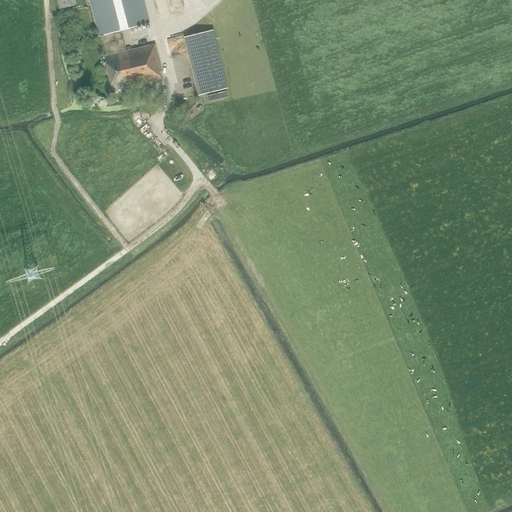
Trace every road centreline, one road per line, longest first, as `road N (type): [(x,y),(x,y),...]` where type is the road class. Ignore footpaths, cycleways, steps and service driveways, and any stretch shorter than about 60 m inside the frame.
road 1 (track): [(46,0),(57,118),(52,150),(127,249)]
road 2 (track): [(0,342),(176,210),(199,178)]
